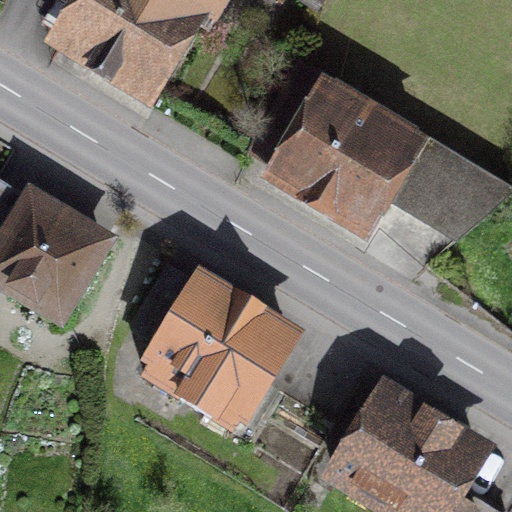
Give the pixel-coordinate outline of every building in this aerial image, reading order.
[(213,10),(219,0),(58,0),(80,13),(64,40),(146,91),(200,2),(213,10)] [(418,212),(460,237),(511,191),(299,63),(259,139),(292,159),(282,174),(363,222),(406,152),(441,173),(418,212)] [(0,182),(0,282),(58,317),(103,243),(0,182)] [(168,342),(146,378),(229,430),(288,340),(168,266),(134,321),(168,342)] [(496,511),(457,488),(477,454),(380,395),(333,473),(397,511),(496,511)]
